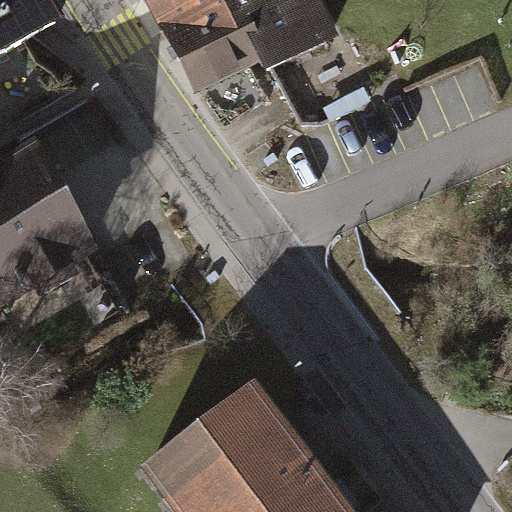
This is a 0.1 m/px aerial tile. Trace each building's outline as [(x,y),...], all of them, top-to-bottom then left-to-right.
[(0,0),(0,70),(56,41),(71,32),(52,0),(0,0)] [(140,0),(154,29),(209,0),(140,0)] [(257,74),(263,88),(339,49),(314,0),(209,0),(154,29),(163,45),(199,27),(208,43),(232,31),(257,74)] [(199,27),(163,45),(195,106),(257,74),(232,31),(208,43),(199,27)] [(0,304),(102,247),(36,131),(0,151),(0,304)] [(511,336),(497,351),(511,366),(511,336)] [(360,511),(258,376),(140,464),(176,511),(360,511)]
